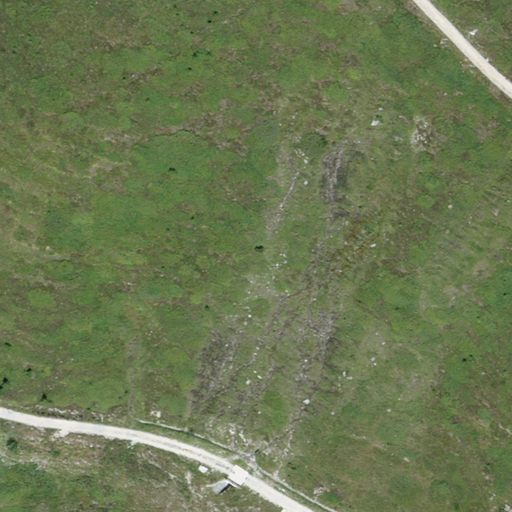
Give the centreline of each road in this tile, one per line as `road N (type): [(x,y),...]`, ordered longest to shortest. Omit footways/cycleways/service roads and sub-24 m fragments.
road 1 (track): [(302,511),(197,450),(0,409)]
road 2 (track): [(511,91),(420,0)]
